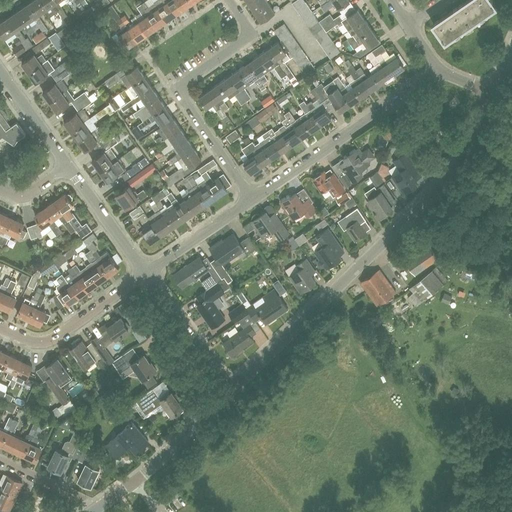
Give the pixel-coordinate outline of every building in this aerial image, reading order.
[(44,11),(36,0),(32,0),(25,5),(34,18),(42,31),(44,33),(48,30),(38,15),(44,12),(44,11)] [(58,11),(50,0),(36,0),(44,11),(44,12),(48,18),(58,11)] [(60,0),(50,0),(58,11),(63,18),(67,16),(58,2),(60,0)] [(96,0),(95,1),(100,8),(110,2),(108,0),(96,0)] [(147,0),(144,2),(141,4),(157,28),(167,21),(154,3),(152,0),(147,0)] [(152,0),(154,3),(167,21),(177,14),(166,0),(152,0)] [(166,0),(177,14),(186,7),(181,0),(166,0)] [(254,12),(267,2),(265,0),(249,0),(247,2),(254,12)] [(295,9),(305,2),(303,0),(296,0),(291,3),(295,9)] [(339,9),(350,1),(349,0),(329,0),(322,5),(312,12),(315,17),(335,3),(339,9)] [(467,0),(458,7),(470,24),(495,7),(490,0),(467,0)] [(274,13),(272,8),(267,2),(254,12),(261,22),(274,13)] [(299,14),(309,7),(305,2),(295,9),(299,14)] [(141,4),(137,7),(144,17),(138,21),(147,35),(157,28),(141,4)] [(34,18),(25,5),(15,12),(24,25),(30,34),(35,30),(29,22),(34,18)] [(112,5),(107,8),(117,22),(118,22),(121,26),(120,27),(122,29),(117,32),(111,36),(113,38),(121,51),(126,48),(127,48),(137,41),(128,28),(125,24),(121,18),(112,5)] [(312,12),(309,7),(299,14),(302,19),(312,12)] [(470,24),(458,7),(448,14),(439,20),(433,24),(445,41),(470,24)] [(334,19),(323,27),(326,32),(338,23),(339,25),(343,22),(349,31),(365,20),(358,9),(343,20),(339,15),(334,19)] [(90,15),(87,10),(80,14),(83,20),(90,15)] [(24,25),(15,12),(5,19),(14,32),(18,37),(22,42),(27,50),(33,45),(28,38),(26,39),(19,29),(24,25)] [(316,17),(315,17),(312,12),(302,19),(306,24),(316,17)] [(323,27),(334,19),(330,13),(319,21),(319,22),(323,27)] [(126,14),(121,18),(125,24),(130,21),(126,14)] [(135,24),(128,28),(137,41),(147,35),(138,21),(135,17),(131,19),(135,24)] [(309,29),(319,22),(319,21),(316,17),(306,24),(309,29)] [(14,32),(5,19),(0,22),(0,32),(4,39),(14,32)] [(346,47),(350,44),(372,29),(365,20),(349,31),(352,36),(342,42),(346,47)] [(312,34),(323,27),(319,22),(309,29),(312,34)] [(287,29),(284,24),(274,30),(277,35),(287,29)] [(70,34),(65,27),(57,33),(62,39),(70,34)] [(316,39),(326,32),(323,27),(312,34),(316,39)] [(291,34),(287,29),(277,35),(281,40),(291,34)] [(367,47),(379,40),(372,29),(350,44),(354,49),(364,42),(367,47)] [(46,36),(44,33),(42,31),(33,38),(37,43),(46,36)] [(319,44),(329,37),(326,32),(316,39),(319,44)] [(294,39),(291,34),(281,40),(284,46),(294,39)] [(323,49),(333,42),(329,37),(319,44),(323,49)] [(51,43),(47,38),(32,48),(36,53),(51,43)] [(298,44),(294,39),(284,46),(288,51),(298,44)] [(22,42),(18,45),(13,49),(18,56),(27,50),(22,42)] [(286,52),(285,53),(278,42),(268,49),(286,75),(287,74),(288,76),(293,73),(285,61),(290,58),(286,52)] [(326,54),(336,47),(333,42),(323,49),(326,54)] [(301,49),(298,44),(288,51),(291,56),(301,49)] [(390,78),(404,68),(396,57),(387,63),(381,53),(386,50),(382,44),(372,51),(390,78)] [(330,59),(340,52),(336,47),(326,54),(330,59)] [(365,53),(362,48),(353,54),(360,56),(365,53)] [(282,78),(286,75),(268,49),(258,56),(265,67),(269,71),(275,67),(282,78)] [(305,54),(301,49),(291,56),(295,61),(305,54)] [(380,85),(390,78),(372,51),(367,54),(375,66),(370,69),(373,73),(373,74),(380,85)] [(28,73),(46,60),(42,54),(37,58),(34,54),(21,63),(28,73)] [(308,59),(305,54),(295,61),(298,66),(308,59)] [(269,71),(265,67),(258,56),(248,63),(263,84),(263,83),(268,80),(264,74),(269,71)] [(312,64),(308,59),(298,66),(302,71),(312,64)] [(50,72),(53,77),(65,68),(62,63),(53,69),(46,60),(28,73),(35,82),(48,73),(50,72)] [(263,84),(248,63),(238,69),(246,81),(252,76),(259,86),(262,90),(266,87),(263,83),(263,84)] [(315,69),(312,64),(302,71),(305,75),(315,69)] [(132,83),(144,75),(137,65),(125,73),(126,74),(121,77),(127,87),(132,83)] [(360,98),(370,91),(356,70),(353,65),(347,69),(355,79),(350,83),(353,87),(360,98)] [(370,91),(380,85),(373,74),(368,77),(361,67),(356,70),(370,91)] [(50,102),(67,89),(68,89),(61,79),(69,73),(65,68),(53,77),(57,81),(55,83),(42,92),(50,102)] [(251,98),(244,88),(249,85),(246,81),(238,69),(228,76),(246,101),(251,98)] [(119,80),(115,74),(105,80),(109,87),(119,80)] [(134,97),(151,85),(144,75),(132,83),(127,87),(134,97)] [(246,101),(228,76),(218,83),(226,94),(227,94),(230,98),(235,95),(241,105),(246,101)] [(351,105),(360,98),(353,87),(348,91),(338,76),(333,80),(337,86),(338,86),(338,87),(351,105)] [(222,97),(226,94),(218,83),(209,90),(223,111),(224,111),(229,108),(222,97)] [(340,112),(351,105),(338,87),(329,94),(322,83),(316,87),(325,100),(330,97),(340,112)] [(129,107),(142,98),(146,104),(158,96),(151,85),(134,97),(123,105),(125,107),(129,107)] [(325,100),(316,87),(311,90),(320,103),(325,100)] [(70,101),(74,106),(88,96),(84,91),(74,99),(67,89),(50,102),(57,111),(70,101)] [(223,111),(209,90),(198,97),(206,108),(212,104),(222,118),(221,119),(224,122),(229,119),(224,111),(223,111)] [(71,131),(90,118),(83,108),(91,102),(88,96),(74,106),(78,111),(76,113),(64,121),(71,131)] [(143,120),(164,106),(158,96),(146,104),(133,113),(136,117),(139,115),(143,120)] [(119,104),(114,97),(108,101),(110,103),(113,108),(119,104)] [(281,102),(284,106),(292,101),(290,97),(281,102)] [(265,98),(260,101),(264,107),(265,106),(269,103),(265,98)] [(311,132),(321,125),(306,104),(307,104),(304,101),(299,104),(306,113),(300,117),(311,132)] [(321,125),(331,118),(320,103),(316,106),(312,101),(307,104),(306,104),(321,125)] [(115,111),(113,108),(110,103),(104,107),(110,114),(115,111)] [(278,110),(273,103),(266,108),(270,115),(278,110)] [(160,124),(172,116),(164,106),(143,120),(143,121),(138,124),(141,129),(149,124),(155,120),(158,124),(159,123),(160,124)] [(0,138),(2,137),(14,145),(18,140),(25,134),(17,122),(10,126),(7,122),(7,121),(7,119),(7,117),(7,115),(6,114),(6,112),(5,111),(4,110),(3,110),(2,109),(0,108),(0,138)] [(301,139),(311,132),(300,117),(296,120),(289,111),(285,114),(287,118),(301,139)] [(78,141),(93,129),(90,125),(98,119),(94,114),(90,118),(71,131),(78,141)] [(250,121),(254,129),(264,123),(259,115),(250,121)] [(168,136),(180,128),(173,118),(161,126),(165,132),(168,136)] [(291,146),(301,139),(287,118),(282,121),(284,124),(279,128),(279,129),(291,146)] [(138,124),(131,129),(138,139),(145,135),(141,129),(138,124)] [(386,126),(379,130),(386,140),(393,136),(386,126)] [(187,138),(180,128),(168,136),(165,139),(168,145),(162,149),(165,154),(175,147),(175,146),(187,138)] [(281,153),(291,146),(279,129),(275,132),(272,128),(267,132),(281,153)] [(85,151),(97,142),(101,139),(93,129),(78,141),(85,151)] [(240,136),(235,130),(226,136),(230,143),(240,136)] [(120,135),(125,141),(129,138),(124,132),(120,135)] [(271,160),(281,153),(267,132),(262,135),(264,139),(259,142),(271,160)] [(405,149),(395,135),(392,142),(400,153),(405,149)] [(100,172),(112,163),(108,158),(114,153),(110,147),(118,142),(114,137),(102,145),(106,150),(92,160),(100,172)] [(194,149),(187,138),(175,146),(175,147),(179,152),(169,159),(172,163),(177,160),(194,149)] [(261,166),(271,160),(259,142),(255,145),(252,141),(247,145),(261,166)] [(251,173),(261,166),(247,145),(242,148),(249,158),(244,162),(251,173)] [(362,153),(358,148),(343,158),(349,165),(344,169),(353,183),(362,176),(359,171),(370,164),(367,161),(372,158),(370,156),(372,154),(370,151),(368,152),(366,150),(362,153)] [(189,167),(201,159),(194,149),(177,160),(184,169),(189,166),(189,167)] [(404,193),(417,184),(414,180),(421,175),(405,153),(394,161),(400,171),(392,176),(404,193)] [(107,181),(124,169),(117,159),(112,163),(100,172),(107,181)] [(125,180),(136,172),(142,167),(138,162),(132,166),(133,167),(121,175),(125,180)] [(216,197),(227,189),(218,177),(212,181),(207,174),(205,171),(211,167),(208,162),(197,169),(208,184),(216,197)] [(156,168),(152,163),(140,171),(144,177),(156,168)] [(377,170),(382,177),(388,173),(387,166),(381,163),(377,170)] [(184,176),(179,168),(164,179),(169,186),(184,176)] [(330,180),(324,171),(322,173),(319,172),(316,174),(315,177),(312,179),(321,192),(327,189),(333,197),(344,190),(335,176),(330,180)] [(148,186),(156,182),(151,173),(137,181),(139,184),(145,180),(148,186)] [(204,205),(216,197),(208,184),(202,187),(199,183),(198,184),(191,174),(186,177),(196,192),(197,191),(203,200),(201,201),(204,205)] [(351,184),(344,174),(339,177),(346,187),(351,184)] [(194,212),(204,205),(201,201),(203,200),(197,191),(196,192),(186,177),(182,180),(188,188),(185,189),(187,192),(182,195),(186,199),(185,199),(194,212)] [(376,189),(379,193),(369,200),(368,204),(378,218),(379,217),(381,219),(388,214),(386,212),(392,208),(386,200),(392,196),(384,184),(376,189)] [(137,199),(139,198),(141,200),(148,195),(143,189),(141,191),(137,193),(136,191),(134,191),(132,192),(128,186),(116,194),(126,208),(138,199),(137,199)] [(183,219),(194,212),(185,199),(180,203),(176,199),(171,192),(167,195),(172,203),(183,219)] [(351,198),(347,192),(336,199),(340,205),(351,198)] [(82,227),(68,207),(73,204),(70,200),(72,199),(72,197),(70,194),(68,193),(66,194),(65,193),(58,198),(59,198),(55,201),(71,223),(75,229),(81,237),(91,230),(86,224),(82,227)] [(302,202),(296,193),(290,197),(289,195),(280,201),(284,207),(283,211),(287,212),(292,220),(304,212),(307,217),(316,211),(308,198),(302,202)] [(352,198),(346,202),(350,207),(356,204),(352,198)] [(171,228),(183,219),(172,203),(167,207),(165,203),(163,204),(160,200),(155,203),(163,215),(164,214),(170,222),(168,224),(171,228)] [(71,223),(55,201),(52,203),(51,203),(45,208),(53,218),(53,219),(58,226),(63,222),(70,233),(75,229),(71,223)] [(163,215),(155,203),(152,206),(156,212),(148,217),(161,235),(171,228),(168,224),(170,222),(164,214),(163,215)] [(150,242),(161,235),(148,217),(141,207),(131,213),(134,218),(138,216),(145,227),(141,229),(150,242)] [(53,219),(53,218),(45,208),(42,210),(41,210),(35,215),(40,222),(42,226),(47,222),(57,235),(62,232),(58,226),(53,219)] [(355,241),(367,233),(360,224),(366,220),(357,208),(338,221),(344,230),(346,229),(355,241)] [(251,221),(262,237),(273,230),(279,240),(288,233),(274,213),(269,216),(266,211),(251,221)] [(6,231),(12,218),(8,217),(8,216),(1,212),(0,215),(0,226),(1,227),(0,228),(0,245),(1,243),(4,236),(7,231),(6,231)] [(21,229),(24,223),(16,220),(12,218),(6,231),(7,231),(12,233),(18,235),(23,238),(26,231),(21,229)] [(324,219),(315,225),(318,230),(327,224),(324,219)] [(44,228),(42,226),(40,222),(32,225),(37,236),(36,237),(37,239),(43,236),(41,230),(44,228)] [(27,227),(31,238),(36,237),(37,236),(32,225),(27,227)] [(326,268),(341,258),(338,255),(344,251),(327,228),(316,236),(322,246),(315,252),(320,259),(318,260),(318,261),(318,264),(319,266),(321,267),(323,267),(325,266),(326,268)] [(96,237),(93,232),(83,239),(86,244),(96,237)] [(210,249),(216,258),(211,262),(215,268),(222,279),(225,277),(228,282),(233,279),(222,264),(238,253),(241,257),(256,247),(248,236),(239,242),(233,234),(210,249)] [(286,240),(289,245),(296,241),(293,236),(286,240)] [(83,240),(78,244),(82,249),(87,246),(83,240)] [(299,245),(296,241),(289,245),(293,250),(299,245)] [(439,258),(429,244),(406,261),(416,275),(439,258)] [(73,248),(63,255),(67,259),(76,253),(73,248)] [(116,271),(117,269),(117,268),(118,267),(116,265),(111,258),(106,251),(100,255),(95,249),(91,252),(107,274),(111,272),(112,271),(114,272),(115,272),(116,271)] [(98,282),(104,277),(107,274),(91,252),(90,250),(85,254),(91,262),(86,266),(98,282)] [(117,253),(111,258),(116,265),(123,260),(117,253)] [(173,274),(182,287),(208,269),(199,256),(173,274)] [(57,257),(52,260),(57,267),(62,264),(57,257)] [(301,293),(315,283),(310,275),(315,272),(306,258),(297,265),(300,269),(289,277),(301,293)] [(43,274),(55,265),(52,260),(45,265),(39,269),(41,273),(43,274)] [(38,263),(31,268),(34,272),(41,267),(38,263)] [(91,287),(98,282),(86,266),(81,270),(76,264),(72,267),(87,289),(90,286),(91,287)] [(87,289),(72,267),(68,269),(73,276),(71,277),(75,282),(70,285),(69,285),(77,296),(78,296),(84,291),(87,289)] [(222,279),(215,268),(210,271),(214,277),(205,283),(209,288),(217,282),(222,279)] [(34,288),(41,273),(38,269),(33,274),(28,285),(34,288)] [(377,304),(396,291),(380,269),(361,282),(377,304)] [(443,285),(432,271),(411,288),(422,302),(443,285)] [(30,276),(23,273),(18,283),(25,286),(30,276)] [(77,296),(69,285),(70,285),(62,274),(57,277),(58,278),(57,279),(60,283),(57,286),(57,287),(56,288),(68,303),(74,299),(74,298),(77,296)] [(0,301),(11,279),(7,278),(4,284),(2,284),(0,287),(0,301)] [(10,310),(16,298),(10,295),(16,282),(11,279),(0,301),(0,304),(3,306),(2,307),(10,310)] [(201,303),(197,305),(212,327),(224,318),(211,299),(223,290),(218,282),(197,297),(201,303)] [(274,289),(272,291),(251,305),(245,296),(240,299),(247,308),(250,312),(256,320),(256,321),(261,317),(266,324),(287,309),(274,289)] [(41,293),(37,301),(42,303),(45,296),(41,293)] [(444,293),(440,300),(447,303),(451,296),(444,293)] [(32,298),(31,300),(25,297),(23,302),(17,314),(25,317),(25,316),(29,318),(35,306),(37,301),(33,299),(32,298)] [(42,320),(47,323),(50,314),(40,310),(40,309),(39,308),(42,303),(37,301),(35,306),(29,318),(33,320),(33,321),(40,324),(42,320)] [(248,312),(242,303),(228,312),(234,321),(248,312)] [(255,332),(255,331),(260,328),(255,321),(256,320),(250,312),(238,320),(244,328),(223,342),(229,350),(227,352),(230,356),(233,357),(241,352),(239,350),(253,340),(251,336),(255,332)] [(128,329),(127,328),(129,327),(129,326),(126,322),(125,322),(123,323),(120,318),(110,325),(108,322),(98,329),(104,336),(111,332),(113,335),(115,338),(120,334),(121,335),(122,334),(122,333),(128,329)] [(107,352),(104,347),(97,337),(91,340),(102,356),(107,352)] [(70,348),(84,368),(95,359),(81,340),(70,348)] [(0,364),(4,367),(10,355),(3,351),(2,352),(0,350),(0,364)] [(133,363),(144,378),(156,370),(150,362),(149,363),(143,354),(139,357),(129,364),(123,355),(122,354),(112,361),(119,373),(130,365),(133,363)] [(12,380),(21,361),(17,359),(17,358),(10,355),(4,367),(10,369),(6,377),(11,380),(12,380)] [(46,380),(64,404),(70,400),(61,386),(73,378),(58,358),(46,366),(53,375),(46,380)] [(109,367),(102,358),(97,362),(103,371),(109,367)] [(27,377),(33,365),(25,362),(25,363),(21,361),(12,380),(11,380),(9,385),(13,388),(17,381),(24,384),(27,377)] [(143,381),(148,388),(158,382),(153,375),(143,381)] [(94,388),(89,391),(94,398),(99,394),(94,388)] [(162,402),(171,416),(182,408),(175,398),(176,397),(174,394),(173,395),(171,391),(161,399),(154,390),(153,391),(151,388),(135,399),(145,414),(162,402)] [(86,390),(80,394),(84,400),(90,396),(86,390)] [(6,393),(3,398),(11,402),(13,397),(6,393)] [(64,404),(58,408),(65,417),(76,408),(70,400),(64,404)] [(133,416),(120,400),(115,404),(128,420),(133,416)] [(11,402),(7,410),(13,413),(17,405),(11,402)] [(9,417),(4,430),(9,432),(15,419),(9,417)] [(25,455),(40,422),(41,420),(36,418),(29,434),(27,433),(23,440),(19,438),(14,450),(21,453),(25,455)] [(15,419),(9,432),(14,434),(16,429),(15,429),(19,421),(15,419)] [(36,460),(42,448),(36,446),(39,439),(38,438),(44,424),(40,422),(25,455),(24,456),(25,457),(34,462),(35,461),(35,460),(36,460)] [(103,447),(114,458),(130,444),(136,451),(148,440),(132,422),(103,447)] [(0,442),(3,444),(9,432),(4,430),(3,429),(2,430),(0,428),(0,442)] [(61,473),(67,460),(69,456),(78,460),(83,448),(86,441),(75,429),(70,441),(68,441),(66,442),(61,452),(56,449),(48,467),(61,473)] [(14,435),(14,434),(9,432),(3,444),(7,446),(6,447),(14,450),(19,438),(14,435)] [(89,451),(83,448),(78,460),(83,463),(89,451)] [(97,462),(93,460),(89,459),(79,481),(91,487),(100,470),(95,467),(97,462)] [(16,497),(23,482),(8,476),(3,474),(0,481),(0,482),(0,484),(3,488),(2,490),(16,497)] [(10,510),(16,497),(2,490),(0,493),(0,510),(1,509),(4,510),(5,508),(10,510)]
